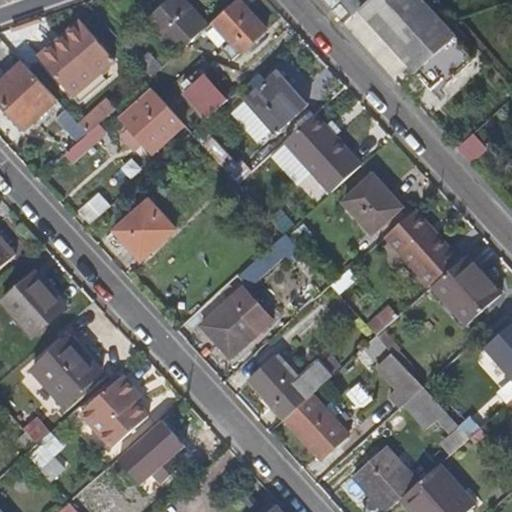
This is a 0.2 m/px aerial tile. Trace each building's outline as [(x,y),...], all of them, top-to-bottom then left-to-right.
[(207,26),(184,0),(165,0),(142,22),(174,56),(199,33),(207,26)] [(264,30),(236,0),(235,0),(210,23),(227,43),(219,50),(230,62),(264,30)] [(474,58),(435,16),(420,0),(370,0),(358,12),(389,47),(432,95),(474,58)] [(350,17),(338,3),(330,10),(343,23),(350,17)] [(97,70),(110,57),(76,20),(49,45),(53,51),(40,62),(70,94),(97,70)] [(159,69),(145,54),(141,56),(125,39),(119,43),(133,59),(150,78),(159,69)] [(40,62),(53,51),(49,45),(36,57),(40,62)] [(56,101),(36,79),(22,64),(0,84),(0,101),(25,129),(56,101)] [(276,133),(307,104),(275,69),(244,99),(276,133)] [(76,100),(102,76),(97,70),(70,94),(76,100)] [(225,102),(200,76),(181,93),(205,120),(225,102)] [(153,153),(184,125),(151,89),(121,117),(133,131),(126,138),(136,149),(144,142),(153,153)] [(88,134),(80,126),(74,120),(65,110),(56,118),(79,142),(88,134)] [(96,127),(104,120),(96,111),(80,126),(88,134),(96,127)] [(360,166),(313,115),(283,142),(330,193),(360,166)] [(95,143),(104,135),(96,127),(88,134),(95,143)] [(74,162),(95,143),(88,134),(79,142),(66,154),(74,162)] [(253,169),(242,158),(236,162),(211,135),(201,143),(227,173),(238,184),(253,169)] [(485,151),(471,135),(456,148),(470,164),(485,151)] [(238,184),(227,173),(223,176),(236,191),(241,188),(238,184)] [(403,208),(374,176),(344,202),(372,233),(403,208)] [(91,224),(110,206),(98,192),(79,210),(91,224)] [(176,230),(149,200),(114,231),(141,261),(176,230)] [(459,262),(437,237),(432,241),(424,232),(428,228),(413,211),(382,238),(429,289),(431,287),(459,262)] [(298,245),(314,235),(306,222),(290,232),(298,245)] [(437,237),(428,228),(424,232),(432,241),(437,237)] [(292,264),(302,255),(284,235),(267,249),(239,275),(250,287),(284,256),(292,264)] [(0,270),(17,255),(7,245),(6,247),(0,240),(0,270)] [(500,295),(466,256),(459,262),(431,287),(465,325),(500,295)] [(341,293),(359,277),(351,267),(333,283),(341,293)] [(64,308),(46,288),(48,286),(34,271),(1,301),(33,335),(64,308)] [(71,302),(53,283),(48,286),(46,288),(64,308),(71,302)] [(271,319),(246,289),(232,303),(230,301),(202,327),(232,359),(260,333),(259,332),(271,319)] [(384,327),(400,315),(390,303),(375,315),(384,327)] [(511,324),(484,350),(511,380),(511,324)] [(400,347),(385,330),(377,337),(392,354),(400,347)] [(93,354),(74,333),(66,340),(85,361),(90,357),(93,354)] [(103,371),(90,357),(85,361),(66,340),(34,371),(66,405),(103,371)] [(420,369),(400,347),(392,354),(413,376),(420,369)] [(411,377),(391,355),(377,367),(398,390),(411,377)] [(312,395),(334,376),(320,361),(297,382),(274,357),(248,381),(257,391),(272,407),(285,420),(312,395)] [(415,394),(423,387),(413,376),(411,377),(398,390),(394,393),(403,404),(415,394)] [(136,402),(128,394),(134,389),(123,377),(117,381),(98,398),(81,413),(113,448),(149,417),(136,402)] [(98,398),(117,381),(114,377),(95,394),(98,398)] [(413,414),(431,396),(423,387),(415,394),(403,404),(413,414)] [(141,398),(134,389),(128,394),(136,402),(141,398)] [(272,407),(257,391),(252,395),(267,411),(272,407)] [(348,435),(335,420),(343,413),(331,401),(324,408),(312,395),(285,420),(321,461),(348,435)] [(446,414),(431,396),(413,414),(426,430),(446,414)] [(511,399),(503,407),(511,418),(511,417),(511,399)] [(146,466),(189,430),(177,417),(119,466),(128,477),(144,463),(146,466)] [(46,437),(37,428),(30,434),(39,444),(41,442),(46,437)] [(474,444),(484,434),(480,429),(469,439),(474,444)] [(48,450),(57,442),(51,434),(47,437),(41,442),(48,450)] [(0,453),(2,462),(18,458),(14,440),(0,442),(0,453)] [(48,450),(41,442),(39,444),(38,444),(27,455),(47,477),(60,464),(48,450)] [(418,485),(384,447),(355,479),(384,511),(387,511),(400,500),(418,485)] [(190,483),(215,460),(205,449),(180,471),(190,483)] [(468,511),(475,506),(439,466),(430,473),(418,485),(400,500),(411,511),(468,511)] [(78,511),(70,502),(59,511),(78,511)]
